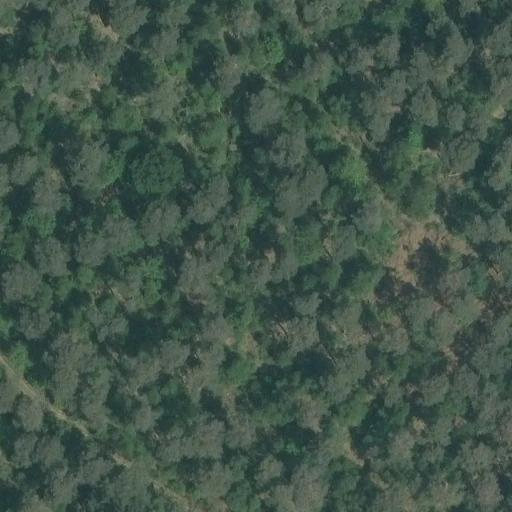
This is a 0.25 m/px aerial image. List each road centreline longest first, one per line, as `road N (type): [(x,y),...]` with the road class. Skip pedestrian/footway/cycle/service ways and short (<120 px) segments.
road 1 (track): [(0,267),(391,0)]
road 2 (track): [(0,352),(183,511)]
